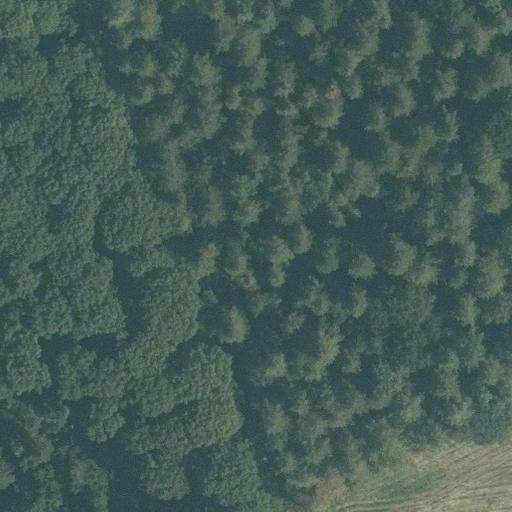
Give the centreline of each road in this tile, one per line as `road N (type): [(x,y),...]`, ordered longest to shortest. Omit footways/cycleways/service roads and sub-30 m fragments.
road 1 (track): [(100,0),(269,446)]
road 2 (track): [(0,212),(168,183)]
road 3 (track): [(511,342),(384,395)]
road 4 (track): [(384,395),(269,446)]
